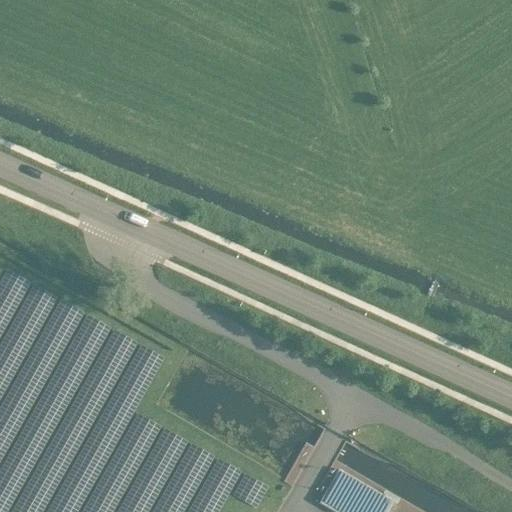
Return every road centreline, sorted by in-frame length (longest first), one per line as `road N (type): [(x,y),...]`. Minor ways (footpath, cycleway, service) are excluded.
road 1 (unclassified): [(511,481),(122,270),(128,222)]
road 2 (tertiary): [(511,398),(128,222)]
road 3 (tertiary): [(128,222),(0,163)]
